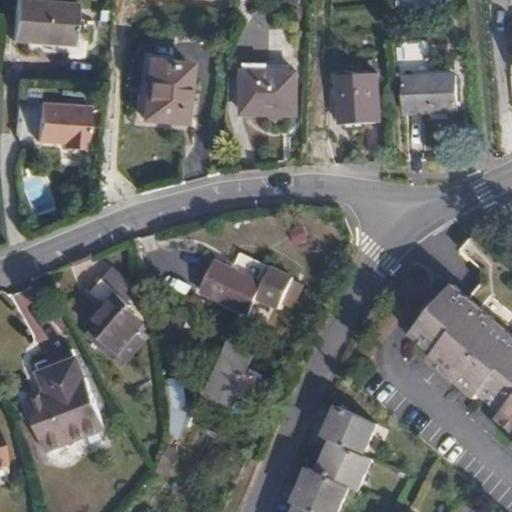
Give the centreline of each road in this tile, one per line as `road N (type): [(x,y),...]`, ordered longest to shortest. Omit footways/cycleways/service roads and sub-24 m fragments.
road 1 (residential): [(419,218),(335,186),(236,191),(162,207),(0,272)]
road 2 (tertiary): [(251,511),(340,314),(375,259),(419,218)]
